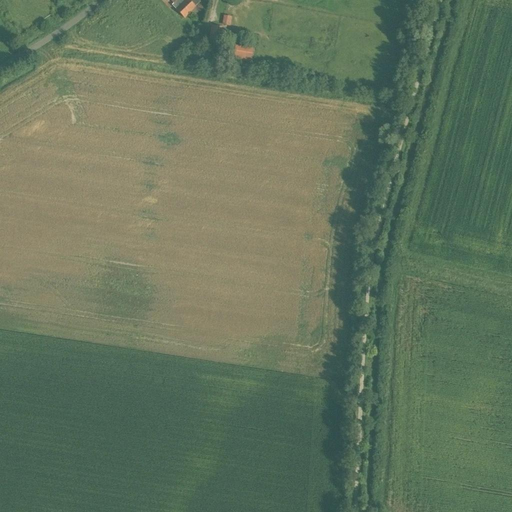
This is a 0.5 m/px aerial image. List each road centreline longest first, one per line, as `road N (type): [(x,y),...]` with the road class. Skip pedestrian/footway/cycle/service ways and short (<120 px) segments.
road 1 (track): [(438,0),(379,228),(355,511)]
road 2 (unclassified): [(101,0),(0,69)]
